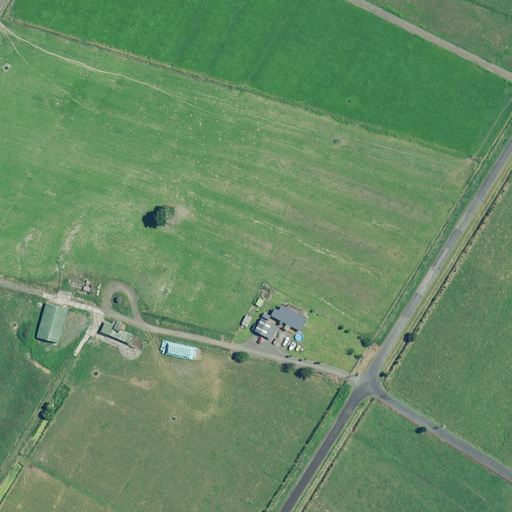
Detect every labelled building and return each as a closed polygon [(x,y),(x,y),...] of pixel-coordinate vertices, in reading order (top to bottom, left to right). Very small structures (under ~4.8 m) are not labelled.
[(168,280),(160,275),(150,291),(158,295),(168,280)] [(67,309),(46,303),(37,337),(58,343),(67,309)] [(272,316),(280,320),(278,323),(282,325),(283,322),(301,331),(307,319),(281,305),(279,309),(276,308),(272,316)] [(251,317),(246,315),(241,324),(247,326),(251,317)] [(278,327),(262,318),(254,331),(271,340),(278,327)] [(124,330),(127,325),(116,320),(114,326),(105,322),(101,332),(128,344),(132,334),(124,330)]
